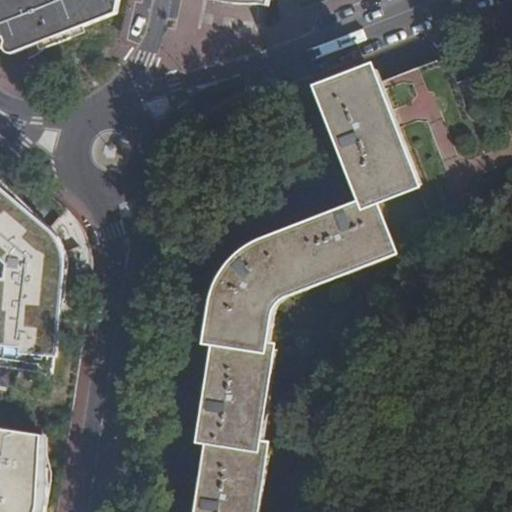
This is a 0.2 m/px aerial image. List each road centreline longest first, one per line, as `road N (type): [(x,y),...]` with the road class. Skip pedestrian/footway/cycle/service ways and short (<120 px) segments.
road 1 (unclassified): [(286,511),(311,320),(474,244),(459,175),(511,155)]
road 2 (residential): [(87,511),(129,228),(124,180)]
road 3 (residential): [(138,127),(182,99),(445,0)]
road 4 (residential): [(162,0),(145,59),(101,114)]
